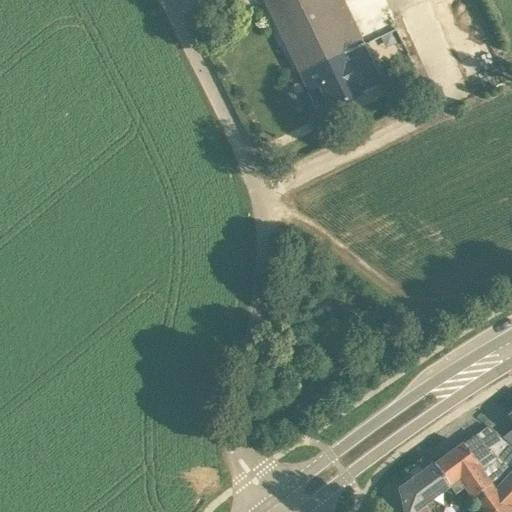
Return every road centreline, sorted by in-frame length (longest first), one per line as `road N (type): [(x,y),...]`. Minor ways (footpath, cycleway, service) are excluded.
road 1 (unclassified): [(253,478),(238,459),(232,426),(261,289),(259,194),(239,136),(165,0)]
road 2 (track): [(259,194),(396,299),(427,308),(511,274)]
road 3 (secondary): [(488,366),(423,389),(271,505)]
road 4 (secondary): [(304,511),(488,366)]
